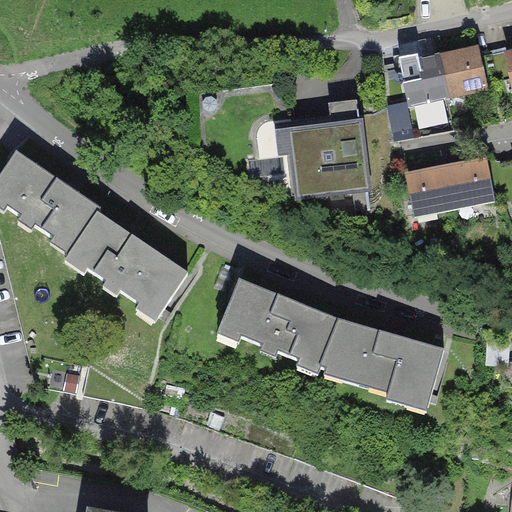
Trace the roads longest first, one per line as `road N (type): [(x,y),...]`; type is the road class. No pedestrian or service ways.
road 1 (residential): [(511,323),(401,303),(269,257),(136,186),(0,88)]
road 2 (residential): [(0,84),(109,52),(395,37),(511,15)]
road 3 (track): [(336,511),(242,475),(0,403)]
